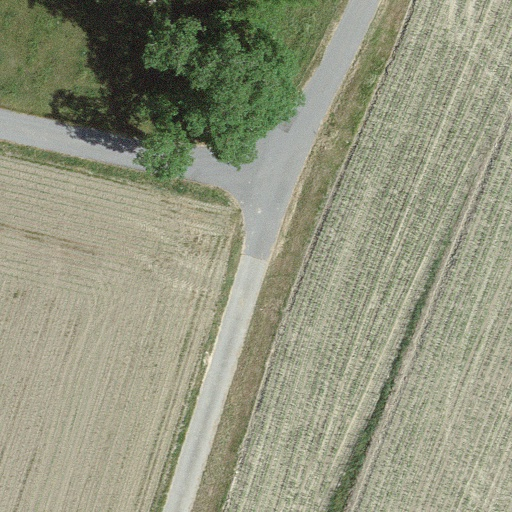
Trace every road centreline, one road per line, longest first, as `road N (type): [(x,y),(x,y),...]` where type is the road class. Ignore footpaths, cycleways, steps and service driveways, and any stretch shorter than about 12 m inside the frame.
road 1 (unclassified): [(282,181),(178,511)]
road 2 (unclassified): [(0,121),(282,181)]
road 3 (residential): [(282,181),(364,0)]
